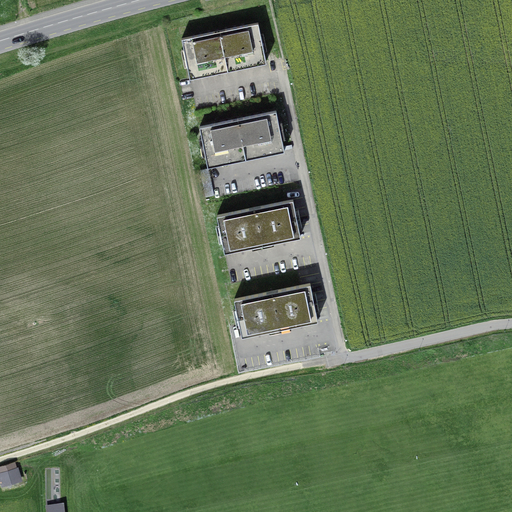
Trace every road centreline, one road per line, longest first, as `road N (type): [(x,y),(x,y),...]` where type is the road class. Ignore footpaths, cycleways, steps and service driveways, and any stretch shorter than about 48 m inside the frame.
road 1 (residential): [(280,69),(344,357),(511,323)]
road 2 (track): [(344,357),(207,386),(0,462)]
road 3 (primary): [(0,40),(140,0)]
